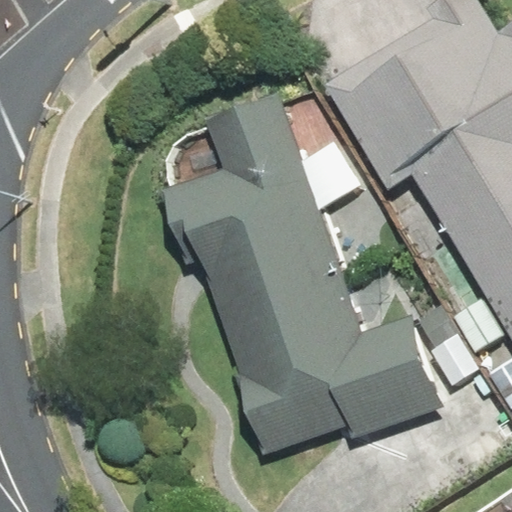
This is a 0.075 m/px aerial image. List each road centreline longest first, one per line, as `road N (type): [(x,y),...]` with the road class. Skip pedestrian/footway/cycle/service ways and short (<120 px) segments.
road 1 (residential): [(0,341),(28,461),(28,511)]
road 2 (tertiary): [(108,0),(56,43),(0,110)]
